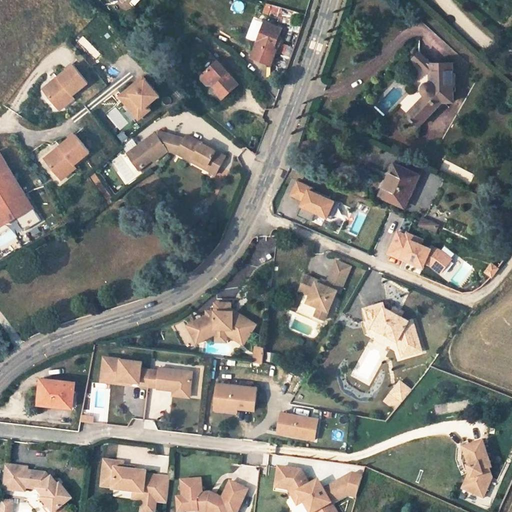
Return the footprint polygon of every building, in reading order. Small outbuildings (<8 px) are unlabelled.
[(275,47),(278,40),(280,35),(283,27),(266,21),(253,57),(272,65),(278,48),(275,47)] [(415,58),(433,75),(431,81),(429,81),(428,82),(427,82),(426,83),(425,84),(424,85),(424,86),(424,87),(423,89),(423,90),(424,91),(424,92),(424,93),(425,94),(425,95),(408,113),(420,124),(438,106),(439,107),(445,101),(453,100),(453,62),(432,64),(421,53),(415,58)] [(238,85),(218,62),(202,75),(211,85),(213,84),(218,89),(217,91),(223,98),(238,85)] [(72,67),(44,89),(57,107),(70,97),(67,93),(83,81),(72,67)] [(207,85),(211,85),(202,75),(202,79),(207,85)] [(144,76),(132,85),(131,84),(117,95),(136,120),(151,109),(147,105),(159,96),(144,76)] [(206,169),(216,174),(224,160),(214,155),(216,151),(188,135),(183,138),(158,131),(128,154),(139,169),(153,159),(154,161),(168,151),(178,153),(194,162),(197,158),(208,165),(206,169)] [(74,136),(45,158),(59,176),(71,166),(68,162),(85,150),(74,136)] [(0,215),(4,222),(34,205),(2,149),(0,150),(0,215)] [(214,155),(224,160),(226,156),(216,151),(214,155)] [(197,158),(194,162),(206,169),(208,165),(197,158)] [(390,174),(395,163),(391,162),(386,172),(390,174)] [(420,174),(395,163),(390,174),(387,180),(391,181),(384,197),(405,207),(420,174)] [(292,193),(305,199),(298,214),(311,220),(316,210),(332,218),(340,202),(313,189),(314,187),(299,180),(292,193)] [(387,180),(380,195),(384,197),(391,181),(387,180)] [(424,218),(421,225),(435,231),(438,224),(424,218)] [(422,243),(424,238),(408,231),(407,233),(399,230),(390,251),(404,258),(405,255),(415,260),(417,263),(423,266),(425,261),(431,264),(441,272),(451,258),(441,248),(433,245),(432,247),(422,243)] [(351,266),(337,260),(334,266),(348,273),(351,266)] [(494,264),(488,272),(494,276),(500,268),(494,264)] [(337,290),(340,291),(348,273),(334,266),(327,284),(318,280),(318,278),(306,274),(299,289),(310,293),(307,301),(318,306),(315,315),(325,319),(337,290)] [(401,313),(392,308),(384,304),(383,299),(363,305),(364,308),(369,325),(372,324),(398,337),(403,353),(423,346),(412,316),(408,317),(401,313)] [(219,308),(213,308),(213,313),(206,313),(206,316),(193,322),(200,336),(215,328),(226,328),(245,341),(256,324),(231,308),(231,301),(219,301),(219,308)] [(403,308),(394,304),(392,308),(401,313),(403,308)] [(227,334),(243,344),(245,341),(226,328),(215,328),(200,336),(193,322),(187,325),(196,343),(215,333),(216,342),(227,343),(227,334)] [(265,348),(256,346),(254,361),(264,362),(265,348)] [(109,374),(112,357),(107,356),(103,382),(128,386),(129,382),(121,380),(122,376),(109,374)] [(123,359),(112,357),(109,374),(122,376),(121,380),(129,382),(142,384),(150,385),(153,368),(144,367),(145,362),(123,359)] [(161,370),(153,368),(150,385),(159,386),(159,388),(176,390),(176,387),(192,390),(194,372),(162,367),(161,370)] [(390,388),(402,398),(412,387),(400,377),(390,388)] [(39,402),(72,406),(75,382),(42,378),(39,402)] [(216,402),(238,405),(238,407),(255,409),(258,387),(219,383),(216,402)] [(238,405),(216,402),(215,409),(237,411),(238,407),(238,405)] [(317,418),(287,414),(284,434),(314,438),(317,418)] [(489,470),(479,445),(460,452),(467,470),(465,471),(467,476),(469,482),(464,493),(481,501),(490,481),(486,471),(489,470)] [(148,471),(124,469),(125,461),(104,459),(101,484),(108,485),(108,489),(135,492),(134,500),(142,501),(156,503),(168,504),(171,477),(147,475),(148,471)] [(44,482),(39,476),(16,472),(16,469),(4,467),(1,491),(10,492),(11,484),(25,485),(24,492),(37,493),(43,501),(41,503),(48,511),(62,511),(59,507),(57,505),(63,500),(54,488),(52,489),(48,484),(45,481),(44,482)] [(325,491),(321,483),(312,488),(304,473),(281,470),(278,490),(291,491),(300,506),(304,504),(308,511),(337,511),(333,503),(325,491)] [(349,494),(355,474),(325,491),(333,503),(349,494)] [(359,497),(365,476),(355,474),(349,494),(359,497)] [(469,482),(467,476),(460,492),(464,493),(469,482)] [(179,497),(180,510),(198,510),(198,511),(200,511),(219,511),(221,509),(227,511),(237,511),(240,506),(238,505),(245,489),(231,482),(223,499),(211,493),(204,493),(203,480),(184,481),(185,497),(179,497)] [(154,511),(156,503),(142,501),(141,511),(148,511),(154,511)] [(48,511),(41,503),(38,505),(42,511),(48,511)]
